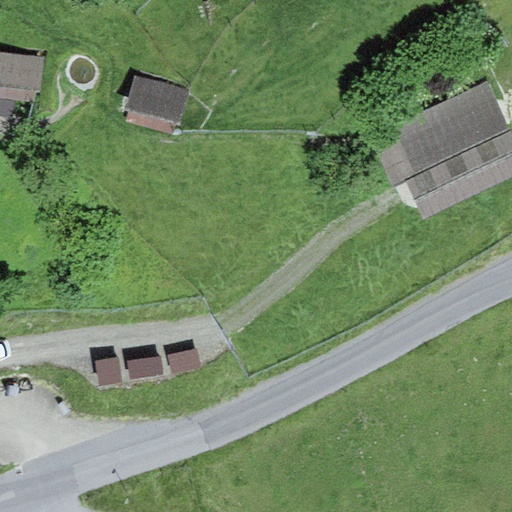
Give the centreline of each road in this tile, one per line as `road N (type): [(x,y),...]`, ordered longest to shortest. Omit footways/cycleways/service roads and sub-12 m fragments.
road 1 (residential): [(0,500),(157,450),(511,284)]
road 2 (track): [(384,205),(221,330),(0,357)]
